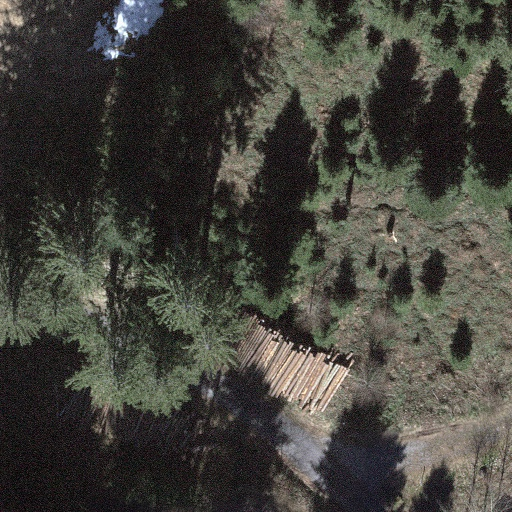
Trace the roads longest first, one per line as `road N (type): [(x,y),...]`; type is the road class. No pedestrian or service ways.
road 1 (unclassified): [(373,511),(328,468),(192,368),(0,299)]
road 2 (track): [(328,468),(492,450),(511,434)]
